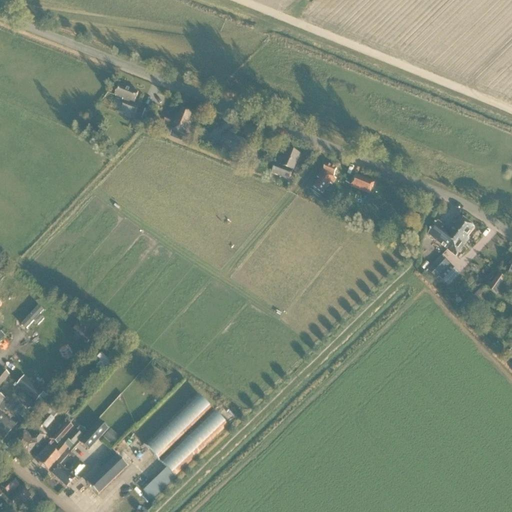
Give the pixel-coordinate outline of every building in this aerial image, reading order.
[(121,112),(134,117),(138,107),(134,106),(139,93),(119,85),(115,96),(123,99),(122,101),(125,102),(121,112)] [(149,112),(141,108),(137,120),(145,123),(149,112)] [(172,130),(186,136),(192,121),(189,120),(191,114),(183,110),(181,116),(178,115),(172,130)] [(246,161),(253,144),(226,133),(219,150),(246,161)] [(293,171),(294,172),(300,155),(288,151),(282,167),(276,164),(272,174),(289,181),(293,171)] [(319,180),(314,187),(323,194),(330,184),(332,185),(336,180),(334,178),(337,170),(326,165),(324,170),(318,178),(319,180)] [(300,175),(301,175),(303,172),(296,169),(293,176),(298,178),(300,175)] [(356,176),(352,187),(360,190),(359,192),(361,193),(362,191),(370,194),(374,183),(356,176)] [(453,241),(467,223),(462,218),(456,225),(455,224),(450,230),(438,221),(428,234),(449,251),(455,243),(453,241)] [(455,243),(449,251),(456,256),(469,240),(467,238),(475,229),(467,223),(453,241),(455,243)] [(450,266),(441,257),(428,270),(437,279),(450,266)] [(488,289),(497,295),(507,281),(498,275),(488,289)] [(104,354),(101,358),(112,369),(116,365),(104,354)] [(0,371),(0,386),(9,375),(1,370),(0,371)] [(16,386),(35,402),(43,393),(23,377),(16,386)] [(11,392),(18,397),(23,392),(16,386),(11,392)] [(143,445),(166,469),(174,477),(227,426),(196,394),(143,445)] [(0,404),(4,400),(0,396),(0,437),(3,440),(15,426),(0,413),(0,404)] [(59,411),(48,402),(42,410),(48,416),(49,415),(53,418),(59,411)] [(54,419),(49,415),(42,424),(46,428),(54,419)] [(78,443),(87,452),(108,429),(99,421),(78,443)] [(51,440),(57,445),(72,428),(67,423),(51,440)] [(36,445),(38,446),(49,432),(42,426),(34,435),(32,434),(30,436),(24,431),(18,439),(18,441),(14,446),(27,456),(36,445)] [(85,431),(79,426),(75,431),(75,430),(67,440),(73,446),(82,436),(81,436),(85,431)] [(119,438),(110,430),(103,439),(106,441),(112,446),(119,438)] [(67,448),(61,443),(53,452),(50,450),(38,464),(47,472),(67,448)] [(127,467),(116,456),(86,484),(98,496),(127,467)] [(51,474),(66,488),(75,478),(85,467),(77,460),(67,471),(67,470),(66,472),(59,466),(51,474)] [(175,478),(174,477),(166,469),(143,492),(152,501),(175,478)] [(0,487),(9,496),(19,486),(8,474),(0,481),(0,487)] [(24,500),(26,502),(31,496),(21,486),(14,493),(16,495),(9,501),(16,508),(24,500)]
